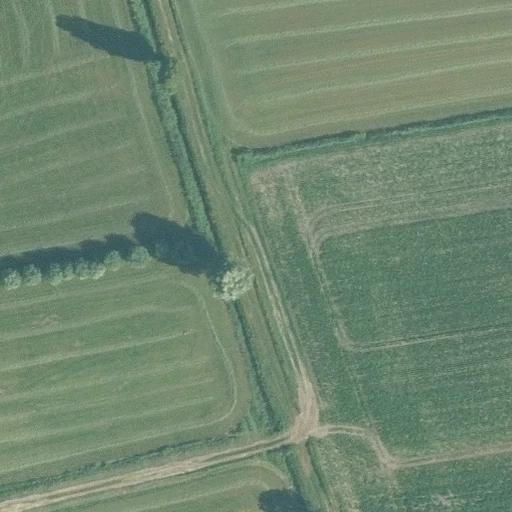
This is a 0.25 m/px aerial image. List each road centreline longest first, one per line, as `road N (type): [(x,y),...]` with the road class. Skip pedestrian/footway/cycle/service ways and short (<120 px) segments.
road 1 (track): [(168,0),(318,511)]
road 2 (track): [(0,499),(293,437)]
